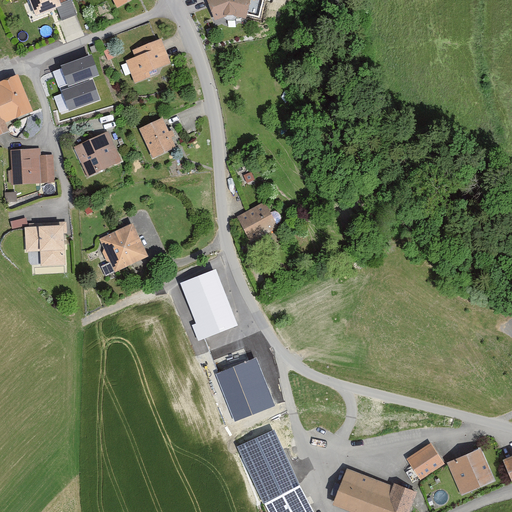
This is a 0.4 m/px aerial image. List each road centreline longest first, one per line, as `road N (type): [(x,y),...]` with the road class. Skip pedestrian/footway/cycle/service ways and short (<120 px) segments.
road 1 (unclassified): [(511,428),(323,379),(286,358),(232,259),(216,123),(177,7)]
road 2 (residential): [(68,196),(32,68),(37,59),(177,7)]
